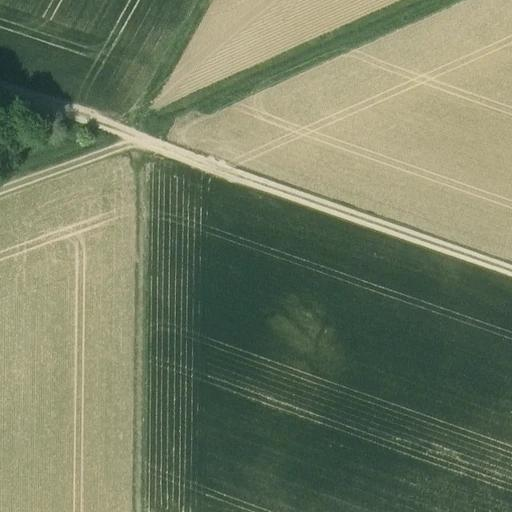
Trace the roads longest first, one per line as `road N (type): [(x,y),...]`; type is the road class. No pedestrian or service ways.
road 1 (track): [(139,511),(145,141),(452,0)]
road 2 (track): [(132,137),(511,272)]
road 3 (track): [(205,0),(132,137)]
road 4 (track): [(0,190),(132,137)]
road 5 (track): [(132,137),(0,87)]
